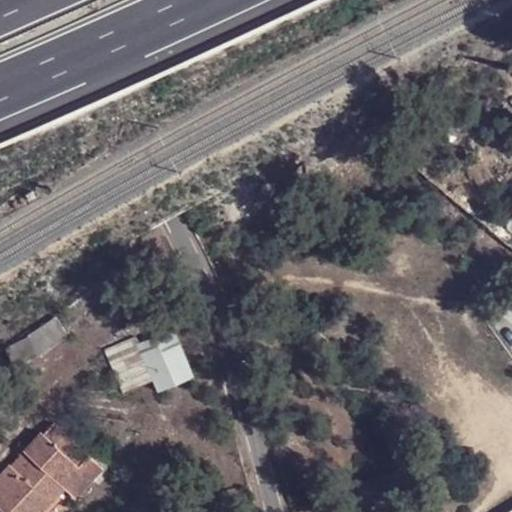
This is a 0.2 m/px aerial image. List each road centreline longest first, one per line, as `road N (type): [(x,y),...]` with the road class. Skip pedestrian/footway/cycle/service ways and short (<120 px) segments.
road 1 (residential): [(270,511),(216,309),(53,0)]
road 2 (motorway): [(0,89),(206,0)]
